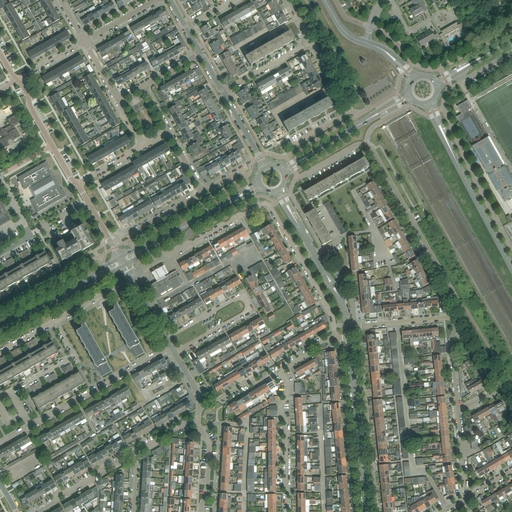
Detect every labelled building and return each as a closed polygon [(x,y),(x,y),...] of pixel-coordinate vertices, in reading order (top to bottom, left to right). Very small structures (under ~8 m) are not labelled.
[(109,4),(107,0),(105,0),(104,1),(107,5),(110,11),(116,8),(112,2),(109,4)] [(125,5),(121,0),(115,0),(119,8),(125,5)] [(271,10),(278,5),(275,0),(268,4),(271,10)] [(415,7),(410,10),(414,17),(421,13),(422,12),(423,13),(427,11),(421,0),(413,0),(416,6),(415,7)] [(104,7),(102,8),(103,10),(105,14),(110,11),(107,5),(104,1),(102,2),(103,4),(104,7)] [(246,5),(250,13),(252,15),(257,12),(251,2),(246,5)] [(46,12),(54,8),(50,3),(43,7),(46,12)] [(199,3),(192,7),(195,13),(198,11),(199,11),(199,10),(201,9),(202,12),(203,14),(209,10),(208,8),(206,4),(201,7),(199,3)] [(8,5),(4,8),(7,13),(14,9),(11,4),(8,5)] [(250,13),(251,15),(252,15),(250,13),(246,5),(241,8),(245,15),(250,13)] [(272,16),(274,15),(281,11),(278,5),(271,10),(269,11),(272,16)] [(46,12),(50,18),(57,14),(54,8),(46,12)] [(102,8),(97,11),(100,17),(105,14),(102,8)] [(241,8),(236,11),(240,18),(245,15),(241,8)] [(7,13),(10,19),(17,15),(14,9),(7,13)] [(100,17),(97,11),(96,9),(90,12),(95,20),(100,17)] [(165,16),(162,10),(161,9),(160,9),(158,10),(158,11),(159,12),(157,13),(160,19),(163,24),(165,23),(162,18),(165,16)] [(236,11),(230,14),(234,21),(240,18),(236,11)] [(277,20),(284,16),(281,11),(274,15),(277,20)] [(79,13),(75,15),(77,18),(80,24),(82,23),(84,26),(90,23),(86,17),(85,15),(83,12),(80,14),(79,13)] [(85,15),(86,17),(90,23),(95,20),(90,12),(85,15)] [(151,16),(156,24),(155,22),(160,19),(157,13),(151,16)] [(60,19),(57,14),(50,18),(46,20),(47,22),(51,20),(53,23),(55,22),(60,19)] [(229,24),(234,21),(230,14),(225,17),(229,24)] [(17,15),(10,19),(13,24),(20,20),(17,15)] [(146,19),(151,27),(156,24),(151,16),(146,19)] [(284,16),(277,20),(280,25),(287,21),(284,16)] [(229,24),(225,17),(220,20),(224,27),(229,24)] [(151,27),(146,19),(141,22),(146,30),(151,27)] [(20,20),(13,24),(16,30),(23,26),(20,20)] [(136,25),(141,34),(143,33),(142,29),(144,28),(145,30),(146,30),(141,22),(136,25)] [(448,51),(452,49),(444,36),(459,28),(464,37),(470,34),(467,29),(466,27),(466,28),(463,23),(458,25),(456,22),(441,31),(442,33),(439,35),(448,51)] [(204,27),(201,29),(203,34),(211,30),(208,25),(207,23),(203,25),(204,27)] [(141,34),(136,25),(130,28),(136,37),(141,34)] [(16,30),(19,35),(26,31),(23,26),(16,30)] [(213,33),(211,30),(203,34),(207,40),(207,39),(210,38),(211,38),(211,37),(213,36),(214,39),(220,35),(219,32),(218,30),(213,33)] [(26,31),(19,35),(22,41),(29,37),(26,31)] [(61,34),(65,41),(71,38),(67,31),(61,34)] [(124,34),(127,40),(129,43),(134,40),(129,31),(124,34)] [(433,34),(431,31),(417,38),(421,46),(435,38),(436,40),(439,38),(436,32),(433,34)] [(280,48),(281,49),(281,48),(294,40),(295,41),(290,32),(284,35),(284,34),(283,34),(284,35),(282,36),(281,35),(281,36),(275,40),(280,48)] [(60,44),(65,41),(61,34),(55,37),(60,44)] [(124,34),(118,37),(122,43),(125,42),(126,45),(129,43),(127,40),(124,34)] [(176,36),(180,43),(175,45),(180,53),(185,51),(184,49),(187,47),(180,34),(176,36)] [(210,45),(213,50),(220,46),(218,43),(223,40),(220,35),(214,39),(216,41),(214,43),(214,42),(213,43),(210,45)] [(230,39),(232,41),(234,39),(237,44),(240,43),(236,36),(230,39)] [(50,40),(54,48),(60,44),(55,37),(50,40)] [(113,40),(117,46),(119,51),(122,49),(120,46),(123,44),(122,43),(118,37),(113,40)] [(49,51),(54,48),(50,40),(44,43),(49,51)] [(113,40),(108,43),(111,49),(114,48),(117,53),(120,51),(119,51),(117,46),(113,40)] [(265,46),(263,47),(260,49),(265,57),(278,49),(279,50),(278,49),(280,48),(275,40),(268,44),(267,43),(267,44),(265,46),(265,45),(265,46)] [(49,51),(44,43),(39,47),(43,54),(49,51)] [(111,53),(112,55),(114,54),(111,49),(108,43),(103,46),(108,55),(111,53)] [(143,47),(140,49),(143,54),(146,53),(145,51),(149,48),(147,45),(143,47)] [(174,56),(180,53),(175,45),(170,48),(174,56)] [(103,46),(97,49),(102,58),(108,55),(103,46)] [(223,51),(220,46),(213,50),(216,56),(223,51)] [(38,57),(43,54),(39,47),(33,50),(38,57)] [(170,48),(166,50),(166,49),(164,50),(169,59),(174,56),(170,48)] [(245,57),(251,66),(250,65),(264,57),(265,58),(264,57),(265,57),(260,49),(254,52),(253,51),(253,52),(251,53),(251,54),(246,56),(245,57)] [(33,50),(28,53),(32,60),(38,57),(33,50)] [(164,62),(169,59),(164,50),(162,51),(163,52),(160,54),(161,56),(164,62)] [(219,56),(223,61),(230,57),(233,56),(230,50),(227,52),(226,50),(223,51),(220,53),(218,54),(219,56)] [(298,57),(299,58),(296,60),(300,65),(302,64),(309,59),(306,54),(305,55),(304,53),(298,57)] [(80,56),(75,59),(79,66),(85,63),(80,56)] [(156,59),(155,57),(154,57),(159,65),(164,62),(161,56),(156,59)] [(153,68),(159,65),(154,57),(150,60),(151,62),(150,62),(153,68)] [(230,57),(223,61),(226,67),(233,63),(230,57)] [(75,59),(69,62),(74,69),(79,66),(75,59)] [(302,64),(305,69),(312,65),(309,59),(302,64)] [(69,62),(64,65),(68,72),(74,69),(69,62)] [(151,70),(146,62),(144,64),(142,62),(140,63),(145,71),(146,70),(147,72),(151,70)] [(139,74),(145,71),(140,63),(135,66),(136,68),(139,74)] [(226,67),(228,72),(236,68),(233,63),(226,67)] [(64,65),(58,68),(63,75),(68,72),(64,65)] [(305,69),(303,70),(306,75),(308,74),(315,70),(312,65),(305,69)] [(139,74),(136,68),(135,66),(130,69),(134,77),(139,74)] [(236,68),(228,72),(232,77),(235,75),(235,76),(236,75),(238,74),(239,76),(248,71),(245,67),(240,70),(238,66),(236,68)] [(283,70),(287,77),(292,74),(288,67),(283,70)] [(53,71),(57,78),(63,75),(58,68),(53,71)] [(125,72),(129,80),(134,77),(130,69),(125,72)] [(191,70),(186,73),(190,80),(193,79),(195,82),(197,82),(199,81),(200,79),(198,75),(197,75),(195,76),(194,74),(193,73),(192,72),(191,70)] [(283,70),(277,73),(282,80),(287,77),(283,70)] [(308,74),(311,79),(318,75),(315,70),(308,74)] [(53,71),(47,74),(52,82),(57,78),(53,71)] [(119,75),(121,77),(124,83),(129,80),(125,72),(119,75)] [(186,73),(181,76),(185,83),(190,80),(186,73)] [(277,73),(272,76),(276,83),(278,82),(282,80),(277,73)] [(52,82),(47,74),(42,77),(46,85),(52,82)] [(91,74),(84,78),(86,81),(83,83),(84,86),(87,84),(94,80),(91,74)] [(118,86),(124,83),(121,77),(119,75),(112,79),(114,84),(116,83),(118,86)] [(318,75),(311,79),(308,80),(311,86),(321,80),(318,75)] [(181,76),(175,79),(180,86),(185,83),(181,76)] [(271,86),(276,83),(272,76),(267,79),(271,86)] [(180,86),(175,79),(170,82),(174,89),(176,91),(181,88),(180,86)] [(267,79),(262,82),(266,89),(267,92),(268,93),(274,90),(273,89),(271,86),(267,79)] [(97,85),(94,80),(87,84),(90,89),(97,85)] [(311,90),(315,87),(317,90),(324,86),(321,80),(311,86),(309,87),(311,90)] [(165,85),(169,92),(174,89),(170,82),(165,85)] [(267,92),(266,89),(262,82),(256,85),(262,95),(267,92)] [(90,89),(94,95),(101,91),(97,85),(90,89)] [(169,92),(165,85),(160,88),(161,90),(158,92),(164,102),(169,99),(166,94),(169,92)] [(198,89),(192,93),(186,96),(188,99),(193,96),(194,98),(199,95),(201,98),(208,94),(205,89),(202,90),(201,91),(199,92),(198,89)] [(248,95),(244,89),(237,93),(237,94),(236,95),(238,97),(239,97),(240,99),(248,95)] [(104,96),(101,91),(94,95),(97,100),(104,96)] [(51,98),(54,103),(61,99),(58,93),(51,98)] [(201,98),(204,103),(211,99),(208,94),(201,98)] [(248,95),(240,99),(243,104),(247,102),(247,103),(248,102),(249,101),(251,103),(257,100),(254,95),(251,97),(249,94),(248,95)] [(104,96),(97,100),(100,106),(107,102),(104,96)] [(129,100),(135,112),(144,108),(138,96),(129,100)] [(318,114),(327,110),(332,107),(333,108),(333,107),(328,98),(322,102),(321,101),(321,102),(319,103),(319,102),(319,103),(313,107),(317,115),(318,115),(319,116),(319,115),(318,114)] [(61,99),(54,103),(57,109),(64,104),(61,100),(61,99)] [(207,109),(214,104),(211,99),(204,103),(207,109)] [(172,115),(179,111),(177,107),(182,105),(179,100),(171,105),(173,104),(175,106),(173,108),(173,107),(168,110),(172,115)] [(251,103),(252,106),(251,107),(250,107),(249,107),(250,108),(246,109),(250,115),(257,111),(259,109),(257,106),(260,105),(257,100),(251,103)] [(110,107),(107,102),(100,106),(103,111),(110,107)] [(60,114),(63,112),(67,110),(64,104),(57,109),(60,114)] [(217,110),(214,104),(207,109),(210,114),(217,110)] [(103,111),(106,117),(113,113),(110,107),(103,111)] [(316,116),(317,115),(313,107),(305,111),(305,110),(305,111),(303,112),(303,111),(303,112),(298,115),(303,123),(316,116),(316,117),(317,117),(316,116)] [(70,108),(67,110),(63,112),(66,118),(73,114),(70,108)] [(508,189),(506,186),(511,182),(504,168),(502,169),(487,143),(485,144),(484,141),(486,140),(485,139),(487,138),(486,136),(488,135),(472,108),(462,114),(464,118),(459,121),(488,173),(489,172),(491,175),(489,176),(497,191),(503,187),(505,190),(508,189)] [(210,114),(213,119),(220,115),(217,110),(210,114)] [(172,115),(175,120),(182,116),(179,111),(172,115)] [(257,111),(250,115),(252,120),(255,119),(263,114),(262,112),(259,114),(257,111)] [(116,118),(113,113),(106,117),(109,122),(116,118)] [(259,126),(267,122),(270,120),(265,113),(263,114),(255,119),(259,126)] [(76,119),(73,114),(66,118),(69,123),(76,119)] [(223,120),(220,115),(213,119),(215,122),(210,125),(213,130),(219,126),(217,124),(219,122),(219,123),(220,122),(223,120)] [(303,123),(298,115),(291,119),(291,118),(291,119),(289,120),(289,119),(289,120),(283,123),(288,133),(289,133),(288,132),(301,124),(302,124),(302,125),(303,125),(302,124),(303,123)] [(0,147),(1,149),(9,145),(8,144),(9,144),(7,142),(11,139),(11,140),(12,139),(12,140),(20,136),(17,131),(15,128),(15,129),(14,127),(14,126),(19,123),(15,116),(14,116),(7,120),(10,125),(0,131),(0,147)] [(185,121),(182,116),(175,120),(178,125),(185,121)] [(112,128),(119,124),(116,118),(109,122),(112,128)] [(79,124),(76,119),(69,123),(72,128),(79,124)] [(185,121),(178,125),(180,131),(188,126),(190,125),(189,123),(188,123),(187,124),(185,121)] [(262,131),(270,127),(277,123),(276,121),(268,125),(267,122),(259,126),(262,131)] [(83,130),(79,124),(72,128),(75,134),(83,130)] [(191,132),(188,126),(180,131),(183,136),(191,132)] [(220,132),(222,135),(229,131),(226,126),(223,127),(222,128),(220,129),(219,126),(213,130),(216,135),(220,132)] [(262,131),(265,137),(273,133),(270,127),(262,131)] [(86,136),(83,130),(75,134),(79,140),(86,136)] [(229,138),(233,136),(229,131),(222,135),(224,138),(219,141),(222,146),(230,141),(229,139),(230,138),(229,138)] [(273,133),(265,137),(268,142),(271,140),(272,140),(273,140),(272,139),(274,138),(276,141),(285,136),(282,131),(279,133),(274,136),(273,133)] [(193,138),(194,141),(200,137),(197,132),(193,135),(191,132),(183,136),(186,141),(190,139),(190,140),(191,139),(193,138)] [(89,141),(86,136),(79,140),(82,145),(89,141)] [(126,136),(121,139),(125,146),(130,143),(126,136)] [(189,146),(193,152),(200,148),(198,145),(203,142),(200,137),(194,141),(196,143),(194,144),(193,144),(193,145),(189,146)] [(119,149),(125,146),(121,139),(115,142),(119,149)] [(234,150),(231,152),(236,161),(241,158),(239,154),(240,154),(239,153),(239,154),(238,152),(245,148),(241,141),(234,145),(234,146),(232,147),(234,150)] [(114,152),(119,149),(115,142),(109,145),(114,152)] [(165,144),(160,147),(164,154),(169,151),(165,144)] [(108,155),(114,152),(109,145),(104,148),(108,155)] [(158,157),(164,154),(160,147),(154,150),(158,157)] [(200,148),(193,152),(196,157),(197,156),(199,155),(199,156),(200,155),(202,154),(203,156),(209,153),(207,148),(205,149),(204,148),(203,149),(202,147),(200,148)] [(103,158),(108,155),(104,148),(98,151),(103,158)] [(154,150),(149,153),(153,160),(158,157),(154,150)] [(97,162),(103,158),(98,151),(93,154),(97,162)] [(230,155),(227,157),(231,164),(236,161),(231,152),(229,153),(230,155)] [(149,153),(143,156),(147,163),(153,160),(149,153)] [(87,157),(92,165),(97,162),(93,154),(87,157)] [(138,159),(142,167),(145,165),(146,167),(148,165),(147,163),(143,156),(138,159)] [(226,157),(221,160),(225,167),(231,164),(227,157),(226,157)] [(349,167),(354,176),(359,173),(360,174),(365,171),(364,170),(370,166),(366,158),(349,167)] [(132,163),(134,166),(136,170),(142,167),(138,159),(132,163)] [(212,161),(214,164),(211,166),(215,173),(220,170),(216,163),(215,160),(212,161)] [(221,160),(216,163),(220,170),(225,167),(221,160)] [(37,213),(57,202),(66,197),(62,189),(61,190),(58,184),(57,184),(56,179),(52,175),(53,175),(49,169),(50,169),(46,161),(46,162),(37,167),(30,171),(18,178),(19,180),(18,182),(20,183),(24,190),(29,188),(35,198),(30,201),(37,213)] [(213,174),(215,173),(211,166),(210,164),(207,165),(206,165),(203,167),(204,167),(201,169),(201,167),(197,169),(201,177),(201,176),(205,174),(204,173),(207,172),(207,173),(208,172),(210,177),(214,175),(213,174)] [(138,173),(136,170),(134,166),(129,169),(133,176),(138,173)] [(348,179),(354,176),(349,167),(335,175),(340,184),(343,182),(344,183),(349,180),(348,179)] [(129,169),(123,172),(127,179),(133,176),(129,169)] [(122,182),(127,179),(123,172),(118,175),(122,182)] [(118,175),(112,178),(116,185),(122,182),(118,175)] [(183,177),(176,181),(178,184),(182,192),(187,189),(186,186),(191,182),(187,175),(183,177)] [(334,187),(340,184),(335,175),(319,184),(324,193),(329,190),(335,187),(334,187)] [(107,181),(111,188),(116,185),(112,178),(107,181)] [(105,192),(110,189),(111,188),(107,181),(101,184),(105,192)] [(367,185),(371,191),(377,188),(373,182),(367,185)] [(178,184),(173,187),(177,195),(182,192),(178,184)] [(310,200),(313,199),(313,200),(318,197),(318,196),(324,193),(319,184),(304,193),(309,201),(310,201),(310,200)] [(177,195),(173,187),(171,185),(166,188),(172,198),(177,195)] [(172,198),(166,188),(166,187),(163,188),(165,192),(162,193),(166,201),(172,198)] [(371,191),(368,193),(371,199),(374,197),(382,193),(381,190),(379,190),(378,190),(377,188),(371,191)] [(156,194),(157,196),(161,204),(166,201),(162,193),(161,191),(156,194)] [(375,200),(373,201),(375,204),(384,200),(382,197),(383,197),(383,195),(382,193),(374,197),(375,200)] [(161,204),(157,196),(156,194),(150,197),(156,207),(161,204)] [(124,203),(122,199),(117,202),(119,205),(119,206),(120,208),(126,205),(124,203)] [(0,226),(11,220),(6,212),(4,208),(0,200),(0,226)] [(150,200),(145,203),(149,210),(155,207),(150,200)] [(375,204),(369,208),(367,209),(369,212),(379,206),(381,209),(387,206),(384,200),(375,204)] [(138,204),(140,206),(144,213),(149,210),(145,203),(144,201),(138,204)] [(135,204),(133,206),(135,209),(139,216),(144,213),(140,206),(138,204),(138,203),(135,204)] [(387,206),(381,209),(384,215),(390,212),(387,206)] [(135,209),(129,212),(133,219),(139,216),(135,209)] [(307,215),(312,225),(314,229),(313,229),(314,229),(315,229),(316,231),(315,231),(315,232),(316,231),(324,245),(323,245),(323,246),(332,240),(315,210),(305,215),(305,216),(307,215)] [(129,212),(124,215),(128,222),(133,219),(129,212)] [(375,212),(370,215),(374,221),(376,220),(379,218),(375,212)] [(394,218),(390,212),(384,215),(387,221),(394,218)] [(123,225),(128,222),(124,215),(119,218),(123,225)] [(390,231),(392,230),(398,226),(395,220),(388,224),(390,227),(388,228),(390,231)] [(264,228),(261,230),(265,236),(268,234),(274,230),(272,227),(273,226),(272,225),(271,225),(271,224),(264,228)] [(82,251),(93,245),(82,225),(71,231),(77,240),(65,247),(62,241),(63,240),(61,237),(59,239),(58,238),(54,240),(59,248),(55,250),(61,261),(81,250),(80,250),(82,249),(82,251)] [(398,226),(392,230),(390,231),(388,232),(389,235),(394,233),(395,236),(402,232),(398,226)] [(243,239),(249,236),(244,227),(238,230),(242,237),(243,239)] [(238,230),(233,233),(238,242),(241,240),(239,238),(242,237),(238,230)] [(278,236),(274,230),(268,234),(271,240),(278,236)] [(402,232),(395,236),(399,242),(405,238),(404,235),(405,235),(405,234),(404,232),(403,232),(402,232)] [(228,236),(232,243),(234,241),(235,243),(238,242),(233,233),(231,234),(230,234),(228,235),(228,236)] [(223,239),(226,246),(228,248),(230,246),(229,244),(232,243),(228,236),(223,239)] [(281,242),(278,236),(271,240),(275,246),(281,242)] [(408,244),(405,238),(399,242),(402,247),(408,244)] [(228,248),(226,246),(223,239),(217,242),(221,249),(224,247),(225,249),(228,248)] [(222,250),(221,249),(217,242),(215,244),(212,245),(217,253),(222,250)] [(243,251),(248,248),(246,245),(247,245),(245,242),(240,245),(243,251)] [(281,242),(275,246),(278,252),(284,248),(281,242)] [(412,250),(408,244),(402,247),(405,253),(412,250)] [(237,247),(235,248),(238,254),(240,252),(243,251),(240,245),(237,247)] [(262,245),(260,247),(257,248),(260,254),(263,252),(265,251),(262,245)] [(213,250),(210,246),(205,249),(210,258),(215,255),(213,250)] [(288,254),(284,248),(278,252),(281,258),(288,254)] [(22,260),(24,259),(31,255),(30,255),(28,251),(29,251),(28,249),(19,254),(20,254),(21,257),(21,258),(22,260)] [(210,258),(205,249),(200,252),(204,259),(205,261),(210,258)] [(412,250),(405,253),(409,260),(415,256),(412,250)] [(37,255),(35,257),(29,261),(35,272),(51,263),(44,252),(38,256),(37,255)] [(195,255),(198,261),(204,259),(200,252),(198,253),(197,253),(195,254),(195,255)] [(191,256),(191,257),(189,258),(193,264),(198,261),(195,255),(194,254),(191,256)] [(288,254),(281,258),(285,264),(291,260),(288,254)] [(7,269),(8,268),(15,264),(14,264),(13,260),(12,258),(3,263),(4,263),(7,268),(6,268),(7,269)] [(193,264),(189,258),(184,261),(188,267),(193,264)] [(417,260),(409,265),(412,270),(421,266),(417,260)] [(19,281),(35,272),(29,261),(22,265),(22,264),(19,265),(20,266),(13,270),(19,281)] [(188,267),(184,261),(179,264),(183,270),(188,267)] [(268,272),(266,267),(263,269),(260,263),(256,265),(260,270),(262,269),(265,274),(268,272)] [(164,266),(151,273),(153,277),(155,281),(155,280),(156,282),(165,277),(164,276),(168,273),(166,270),(164,266)] [(424,271),(421,266),(412,270),(412,271),(414,269),(417,275),(424,271)] [(292,277),(299,273),(295,267),(289,271),(286,272),(290,278),(292,277)] [(6,273),(3,274),(4,275),(0,277),(0,283),(3,290),(19,281),(13,270),(6,274),(6,273)] [(156,300),(162,297),(161,296),(180,286),(180,285),(183,283),(176,271),(172,273),(165,277),(156,282),(149,286),(155,296),(156,300)] [(414,281),(415,284),(418,282),(427,277),(424,271),(417,275),(415,276),(416,279),(414,281)] [(250,276),(245,279),(249,285),(255,281),(258,280),(254,273),(252,275),(250,276)] [(299,273),(292,277),(296,283),(300,280),(302,279),(299,273)] [(275,279),(278,285),(283,282),(280,276),(275,279)] [(237,277),(231,281),(235,287),(241,283),(237,277)] [(430,283),(427,277),(418,282),(421,287),(424,286),(430,283)] [(211,286),(208,282),(207,279),(201,283),(202,285),(203,285),(205,290),(211,286)] [(224,282),(229,290),(235,287),(231,281),(229,279),(224,282)] [(300,280),(296,283),(299,289),(303,286),(305,285),(304,282),(305,281),(303,279),(302,279),(300,280)] [(255,281),(249,285),(252,291),(258,287),(255,281)] [(219,287),(223,294),(229,290),(224,282),(218,285),(219,287)] [(259,287),(252,291),(255,297),(262,293),(265,291),(262,285),(259,287)] [(309,291),(305,285),(303,286),(299,289),(302,295),(309,291)] [(219,287),(213,291),(217,297),(223,294),(219,287)] [(200,295),(201,298),(202,299),(205,304),(211,300),(207,294),(206,292),(206,291),(200,295)] [(217,297),(213,291),(207,294),(211,300),(217,297)] [(303,302),(306,300),(312,297),(309,291),(302,295),(300,296),(303,302)] [(255,297),(259,303),(265,299),(262,293),(255,297)] [(316,303),(312,297),(306,300),(303,302),(307,308),(316,303)] [(203,305),(200,298),(194,302),(198,308),(203,305)] [(187,302),(189,305),(192,311),(198,308),(194,302),(193,299),(187,302)] [(265,299),(259,303),(262,308),(269,305),(265,299)] [(189,305),(184,307),(187,314),(192,311),(189,305)] [(269,305),(262,308),(266,314),(272,311),(269,305)] [(316,305),(307,310),(309,313),(315,310),(315,309),(317,308),(316,305)] [(373,306),(362,307),(363,314),(382,313),(381,306),(373,306)] [(178,310),(182,317),(187,314),(184,307),(178,310)] [(137,339),(136,339),(135,340),(117,308),(114,309),(108,313),(109,314),(111,317),(113,321),(115,324),(117,329),(119,332),(121,336),(123,339),(134,359),(144,353),(137,339)] [(169,311),(164,314),(169,323),(171,322),(172,323),(177,320),(173,313),(171,310),(169,311)] [(178,310),(173,313),(177,320),(182,317),(178,310)] [(319,331),(325,328),(324,325),(328,322),(327,317),(326,316),(325,314),(322,316),(323,318),(318,321),(319,322),(315,324),(316,325),(319,331)] [(260,318),(255,321),(259,327),(264,324),(260,318)] [(258,332),(256,329),(259,327),(255,321),(250,323),(254,330),(255,332),(255,333),(258,332)] [(254,330),(250,323),(245,326),(248,333),(251,331),(252,333),(255,332),(254,330)] [(285,326),(286,328),(288,331),(294,328),(291,323),(285,326)] [(302,328),(303,331),(304,333),(307,338),(313,335),(308,326),(308,324),(302,328)] [(308,326),(313,335),(319,331),(316,325),(314,327),(312,324),(308,326)] [(104,358),(103,359),(84,326),(81,328),(75,331),(76,333),(78,336),(80,340),(82,343),(84,347),(86,350),(88,354),(90,357),(101,377),(112,371),(104,358)] [(245,326),(239,329),(243,336),(248,333),(245,326)] [(441,353),(440,347),(440,342),(436,342),(436,338),(439,337),(439,328),(432,329),(433,336),(433,340),(432,340),(432,341),(432,343),(435,343),(435,346),(434,346),(434,350),(435,354),(441,353)] [(243,336),(239,329),(234,332),(239,341),(244,338),(243,336)] [(414,345),(413,342),(412,331),(402,332),(403,339),(410,338),(411,350),(414,349),(414,345)] [(229,335),(232,342),(235,346),(237,345),(236,343),(239,341),(234,332),(229,335)] [(296,345),(301,341),(298,336),(297,333),(291,336),(296,345)] [(301,341),(307,338),(304,333),(298,336),(301,341)] [(223,337),(224,338),(221,340),(225,346),(231,343),(226,335),(223,337)] [(286,343),(290,348),(296,345),(291,336),(285,340),(286,343)] [(30,349),(38,344),(35,339),(27,343),(30,349)] [(221,340),(216,342),(220,349),(222,352),(225,351),(223,347),(225,346),(221,340)] [(290,348),(286,343),(285,340),(279,343),(280,346),(284,352),(290,348)] [(42,362),(58,352),(52,341),(45,345),(42,346),(43,347),(36,351),(42,362)] [(216,342),(211,345),(215,352),(220,349),(216,342)] [(284,352),(280,346),(279,343),(273,347),(278,355),(284,352)] [(272,359),(278,355),(273,347),(271,348),(268,344),(265,347),(272,359)] [(210,355),(215,352),(211,345),(206,348),(210,355)] [(256,351),(254,347),(253,345),(247,348),(249,353),(254,350),(256,353),(251,356),(253,358),(258,367),(264,363),(261,358),(260,356),(256,351)] [(14,358),(22,353),(19,348),(11,352),(14,358)] [(57,359),(58,361),(66,356),(65,354),(64,355),(61,351),(63,351),(61,348),(58,350),(60,354),(59,355),(60,357),(57,359)] [(210,355),(206,348),(201,351),(204,358),(209,365),(210,368),(213,366),(211,363),(207,356),(210,355)] [(27,355),(27,356),(20,359),(27,370),(42,362),(36,351),(30,354),(29,354),(27,355)] [(192,362),(200,374),(205,371),(199,361),(204,358),(201,351),(195,354),(198,359),(192,362)] [(270,360),(267,356),(267,354),(263,356),(262,354),(260,356),(261,358),(264,363),(270,360)] [(251,356),(245,359),(247,362),(252,371),(258,367),(253,358),(251,356)] [(164,358),(158,361),(162,367),(163,369),(172,364),(168,358),(165,360),(164,358)] [(20,359),(14,363),(13,363),(11,364),(11,365),(5,368),(11,379),(27,370),(20,359)] [(313,360),(307,363),(310,369),(317,366),(313,360)] [(158,361),(153,364),(157,370),(162,367),(158,361)] [(241,365),(246,374),(252,371),(247,362),(241,365)] [(460,364),(461,367),(462,370),(466,369),(467,371),(468,374),(470,373),(469,370),(467,366),(466,362),(460,364)] [(307,363),(301,367),(304,372),(310,369),(307,363)] [(65,375),(73,370),(70,365),(70,364),(62,369),(65,374),(65,375)] [(148,367),(151,373),(157,370),(153,364),(148,367)] [(241,365),(235,369),(240,377),(246,374),(241,365)] [(326,367),(325,367),(326,374),(329,373),(338,372),(337,366),(329,366),(326,367)] [(146,376),(151,373),(148,367),(142,370),(146,376)] [(299,378),(304,376),(306,375),(304,372),(301,367),(298,369),(297,368),(296,369),(296,370),(295,370),(299,378)] [(0,385),(11,379),(5,368),(0,371),(0,385)] [(231,375),(234,381),(240,377),(235,369),(232,370),(234,373),(231,375)] [(137,373),(141,379),(142,381),(147,378),(146,376),(142,370),(137,373)] [(79,372),(73,376),(72,375),(70,376),(70,377),(63,381),(70,392),(86,382),(79,372)] [(49,384),(58,379),(57,379),(54,374),(55,373),(54,373),(46,378),(47,378),(50,383),(49,383),(49,384)] [(142,388),(138,381),(141,379),(137,373),(132,376),(140,390),(142,388)] [(231,375),(225,379),(228,385),(234,381),(231,375)] [(219,382),(223,388),(228,385),(225,379),(224,377),(221,379),(222,381),(219,382)] [(276,387),(272,380),(266,384),(270,390),(276,387)] [(478,390),(474,384),(472,380),(466,384),(471,394),(478,390)] [(70,392),(63,381),(57,384),(54,385),(54,386),(48,390),(54,400),(70,392)] [(474,385),(474,384),(478,390),(484,387),(481,381),(474,385)] [(39,382),(30,387),(31,387),(34,392),(33,392),(33,393),(42,388),(41,388),(38,383),(39,382)] [(217,392),(223,388),(219,382),(213,386),(217,392)] [(470,394),(469,392),(465,394),(465,393),(465,391),(463,391),(463,382),(462,382),(460,383),(461,392),(461,398),(464,398),(470,394)] [(263,394),(270,390),(266,384),(259,387),(263,394)] [(125,396),(131,393),(127,387),(122,390),(125,396)] [(257,398),(263,394),(259,387),(253,391),(257,398)] [(39,395),(34,398),(32,399),(38,410),(54,400),(48,390),(41,393),(38,394),(39,395)] [(122,390),(116,393),(120,399),(121,402),(127,398),(125,396),(122,390)] [(257,398),(253,391),(247,394),(251,401),(253,404),(259,400),(257,398)] [(120,399),(116,393),(111,396),(117,405),(119,404),(117,401),(120,399)] [(247,394),(241,398),(245,405),(247,408),(253,404),(251,401),(247,394)] [(181,400),(180,400),(181,401),(182,403),(186,410),(192,406),(191,404),(193,403),(194,403),(189,395),(181,400)] [(106,399),(109,405),(111,408),(117,405),(111,396),(106,399)] [(241,398),(235,401),(239,409),(245,405),(241,398)] [(106,411),(111,408),(109,405),(106,399),(101,402),(104,408),(106,411)] [(181,401),(175,404),(176,407),(180,413),(186,410),(182,403),(181,401)] [(235,401),(229,405),(230,407),(228,409),(231,414),(233,412),(234,412),(239,409),(235,401)] [(95,405),(99,411),(100,414),(102,413),(101,410),(104,408),(101,402),(95,405)] [(495,406),(494,404),(488,407),(493,416),(492,417),(493,419),(496,418),(494,415),(498,413),(499,413),(506,409),(502,402),(495,406)] [(168,406),(169,408),(170,410),(174,417),(180,413),(176,407),(174,408),(172,404),(168,406)] [(90,408),(94,414),(99,411),(95,405),(90,408)] [(168,406),(162,410),(164,414),(168,420),(174,417),(170,410),(169,408),(168,406)] [(496,421),(497,420),(496,418),(493,419),(492,417),(493,416),(488,407),(483,410),(486,416),(487,418),(490,416),(492,420),(493,419),(494,422),(496,421)] [(90,408),(84,411),(88,418),(94,414),(90,408)] [(483,410),(477,413),(481,419),(482,422),(481,423),(482,425),(485,424),(484,421),(485,421),(483,418),(486,416),(483,410)] [(82,413),(76,416),(80,422),(81,425),(87,422),(85,419),(82,413)] [(164,414),(162,415),(160,413),(157,415),(158,417),(162,424),(168,420),(164,414)] [(477,413),(472,416),(473,418),(474,421),(477,425),(479,430),(482,429),(484,428),(482,425),(481,423),(482,422),(481,419),(477,413)] [(71,419),(75,425),(80,422),(76,416),(71,419)] [(156,427),(162,424),(158,417),(152,421),(154,423),(154,424),(155,424),(156,427)] [(264,427),(268,427),(275,427),(275,420),(273,420),(273,417),(264,417),(264,427)] [(148,431),(154,428),(152,425),(152,424),(150,421),(148,418),(143,421),(145,424),(148,431)] [(75,425),(71,419),(66,422),(70,428),(75,425)] [(66,422),(61,425),(64,431),(70,428),(66,422)] [(139,428),(143,434),(148,431),(145,424),(142,426),(140,422),(137,424),(138,425),(139,428)] [(55,428),(59,434),(64,431),(61,425),(55,428)] [(59,434),(55,428),(50,431),(54,437),(55,440),(61,437),(59,434)] [(134,431),(138,437),(143,434),(139,428),(134,431)] [(134,431),(131,432),(129,429),(126,430),(127,431),(132,441),(138,437),(134,431)] [(50,431),(45,434),(48,440),(54,437),(50,431)] [(127,444),(132,441),(127,431),(124,432),(126,435),(123,437),(125,440),(124,440),(125,441),(127,444)] [(39,437),(43,443),(48,440),(45,434),(39,437)] [(27,435),(22,438),(26,445),(27,447),(32,444),(31,442),(27,435)] [(115,442),(119,448),(125,445),(123,442),(123,441),(122,441),(121,438),(120,436),(114,440),(115,442)] [(20,448),(26,445),(22,438),(16,441),(20,448)] [(114,451),(119,448),(115,442),(114,440),(113,438),(110,439),(112,443),(110,445),(114,451)] [(11,444),(15,451),(16,453),(22,450),(20,448),(16,441),(11,444)] [(6,447),(10,454),(15,451),(11,444),(6,447)] [(103,458),(108,454),(105,448),(103,445),(97,448),(99,451),(103,458)] [(105,448),(108,454),(114,451),(110,445),(105,448)] [(500,445),(497,447),(499,450),(500,451),(501,454),(502,456),(505,462),(510,459),(506,451),(504,452),(500,445)] [(10,454),(6,447),(1,450),(4,457),(6,460),(9,459),(7,455),(10,454)] [(94,454),(98,461),(103,458),(99,451),(96,453),(94,449),(92,451),(94,454)] [(92,464),(98,461),(94,454),(92,451),(87,454),(88,457),(90,460),(90,461),(91,461),(92,464)] [(495,468),(500,465),(497,459),(495,461),(493,457),(493,456),(492,454),(491,453),(488,455),(495,468)] [(487,454),(485,455),(486,458),(488,462),(486,463),(487,465),(490,471),(495,468),(488,455),(487,454)] [(471,457),(472,458),(476,465),(477,465),(479,463),(478,461),(474,455),(473,456),(471,457)] [(155,458),(154,456),(151,458),(144,457),(143,464),(153,465),(153,460),(156,459),(155,458)] [(502,456),(497,459),(500,465),(505,462),(502,456)] [(89,462),(88,461),(88,462),(86,459),(83,460),(82,457),(79,459),(85,468),(90,465),(88,462),(89,462)] [(79,472),(85,468),(79,459),(81,462),(75,465),(79,472)] [(74,475),(79,472),(75,465),(74,463),(69,466),(70,468),(74,475)] [(482,468),(481,466),(479,464),(479,463),(477,465),(480,470),(477,471),(480,477),(485,474),(482,468)] [(64,471),(69,478),(74,475),(70,468),(68,469),(65,465),(62,467),(64,471)] [(347,465),(339,466),(339,474),(347,473),(349,472),(349,471),(349,470),(348,469),(347,469),(347,465)] [(487,465),(482,468),(485,474),(490,471),(487,465)] [(69,478),(64,471),(59,474),(63,481),(69,478)] [(116,479),(116,481),(124,482),(124,475),(122,475),(122,472),(118,472),(118,474),(117,474),(116,474),(116,479)] [(56,481),(55,481),(56,482),(58,484),(63,481),(59,474),(54,478),(56,481)] [(55,484),(54,483),(52,480),(47,483),(51,490),(56,487),(54,484),(55,484)] [(507,487),(502,489),(505,495),(511,490),(511,489),(509,485),(508,483),(506,481),(504,482),(507,487)] [(42,482),(40,484),(41,486),(45,493),(51,490),(47,483),(44,485),(42,482)] [(445,484),(442,485),(443,488),(444,494),(447,493),(447,496),(455,494),(455,493),(454,491),(456,490),(455,484),(445,486),(445,484)] [(36,489),(40,496),(45,493),(41,486),(36,489)] [(90,490),(85,493),(89,499),(90,502),(99,497),(99,496),(99,491),(97,487),(91,491),(90,490)] [(30,491),(31,493),(35,499),(40,496),(36,489),(35,488),(30,491)] [(427,497),(432,505),(437,502),(436,500),(439,498),(434,489),(431,491),(433,494),(427,497)] [(500,501),(496,494),(494,491),(493,489),(490,490),(493,495),(489,498),(493,505),(500,501)] [(502,489),(496,494),(500,501),(499,499),(505,495),(502,489)] [(18,496),(24,506),(26,504),(28,505),(28,506),(28,505),(29,504),(30,504),(29,503),(25,496),(24,493),(18,496)] [(25,496),(29,503),(35,499),(31,493),(25,496)] [(85,493),(79,496),(83,502),(86,508),(92,504),(90,502),(89,499),(85,493)] [(425,494),(420,497),(421,500),(421,501),(426,509),(432,505),(427,497),(426,497),(426,495),(426,494),(425,494)] [(486,509),(493,505),(489,498),(485,500),(482,495),(479,497),(486,509)] [(79,496),(74,499),(80,508),(80,509),(81,508),(83,508),(81,504),(83,502),(79,496)] [(413,501),(409,502),(410,507),(411,509),(412,511),(420,511),(416,504),(415,503),(415,497),(412,498),(413,500),(413,501)] [(420,497),(415,497),(415,503),(416,504),(420,511),(426,509),(421,501),(421,500),(420,497)] [(74,499),(69,502),(73,509),(74,511),(80,508),(74,499)] [(69,502),(63,506),(65,508),(65,510),(65,509),(66,511),(67,511),(73,509),(74,511),(73,509),(69,502)] [(342,504),(342,511),(350,510),(350,503),(342,504)]
